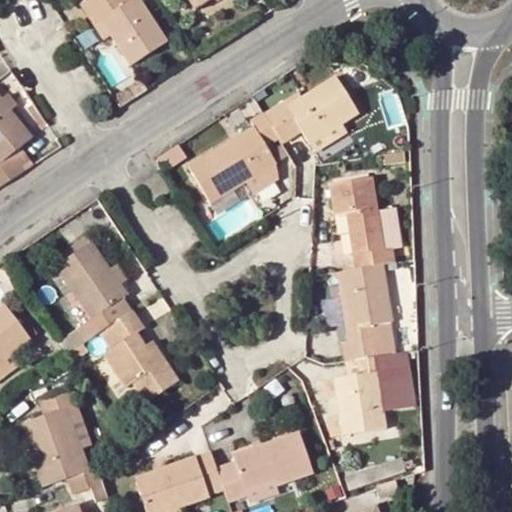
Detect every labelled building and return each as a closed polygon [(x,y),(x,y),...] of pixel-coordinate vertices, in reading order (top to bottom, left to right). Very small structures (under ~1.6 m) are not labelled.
[(88,0),(82,4),(90,16),(114,0),(88,0)] [(130,0),(114,0),(90,16),(105,40),(113,35),(102,19),(130,0)] [(140,0),(130,0),(102,19),(113,35),(132,66),(168,43),(140,0)] [(188,0),(196,11),(200,7),(195,0),(188,0)] [(297,133),(304,145),(337,124),(354,114),(331,78),(297,99),(283,108),(280,102),(269,109),(260,115),(276,141),(279,145),(297,133)] [(6,93),(0,97),(0,98),(9,110),(15,105),(6,93)] [(280,102),(283,108),(297,99),(293,94),(280,102)] [(32,139),(9,110),(0,98),(0,187),(27,170),(14,153),(32,139)] [(259,113),(260,115),(269,109),(266,103),(257,109),(259,113)] [(227,142),(185,168),(208,207),(243,186),(270,169),(274,167),(263,148),(276,141),(260,115),(259,113),(247,121),(251,128),(236,137),(227,142)] [(345,133),(337,124),(304,145),(312,154),(345,133)] [(227,142),(236,137),(237,136),(233,130),(225,135),(227,142)] [(156,160),(164,172),(185,158),(177,145),(156,160)] [(404,162),(403,152),(384,155),(386,165),(404,162)] [(252,198),(278,182),(278,178),(270,169),(243,186),(252,198)] [(168,192),(157,175),(142,185),(153,202),(168,192)] [(384,265),(395,264),(393,249),(392,247),(383,248),(377,211),(371,177),(328,184),(333,215),(344,213),(354,270),(384,265)] [(400,248),(394,208),(377,211),(383,248),(392,247),(393,249),(400,248)] [(511,235),(502,235),(503,252),(511,252),(511,235)] [(127,294),(119,283),(126,278),(117,264),(109,268),(91,242),(90,243),(86,237),(73,246),(76,251),(54,266),(71,292),(89,320),(77,329),(58,342),(66,353),(81,343),(98,332),(120,317),(112,304),(127,294)] [(54,266),(76,251),(73,246),(50,261),(54,266)] [(348,329),(379,324),(392,322),(384,265),(354,270),(339,272),(342,292),(348,329)] [(74,324),(77,329),(89,320),(71,292),(64,297),(80,321),(74,324)] [(334,293),(342,343),(380,338),(379,324),(348,329),(342,292),(334,293)] [(0,361),(10,354),(29,340),(2,304),(0,305),(0,361)] [(176,384),(156,353),(149,358),(144,350),(135,335),(141,331),(129,312),(120,317),(98,332),(110,350),(103,355),(125,388),(131,384),(144,404),(176,384)] [(383,355),(380,338),(342,343),(344,361),(355,359),(383,355)] [(72,363),(87,352),(81,343),(66,353),(72,363)] [(144,350),(149,358),(156,353),(151,346),(144,350)] [(383,412),(415,407),(407,352),(388,354),(383,355),(355,359),(357,374),(333,377),(333,378),(336,399),(338,416),(341,436),(341,437),(385,431),(383,412)] [(0,377),(18,365),(10,354),(0,361),(0,377)] [(336,399),(333,378),(320,380),(323,400),(336,399)] [(42,416),(18,425),(31,460),(41,487),(67,478),(89,471),(81,449),(66,409),(74,406),(67,389),(36,400),(42,416)] [(88,446),(74,406),(66,409),(81,449),(88,446)] [(341,436),(338,416),(326,418),(329,438),(341,436)] [(22,463),(31,460),(18,425),(9,428),(22,463)] [(228,506),(247,499),(245,493),(275,483),(277,488),(313,475),(299,435),(233,459),(235,465),(217,472),(225,496),(228,506)] [(210,453),(134,480),(145,511),(172,511),(179,510),(179,511),(197,511),(213,506),(211,501),(225,496),(217,472),(210,453)] [(349,496),(407,477),(402,460),(345,477),(349,496)] [(88,489),(93,502),(106,498),(95,468),(89,471),(67,478),(72,494),(88,489)] [(275,483),(245,493),(247,499),(250,506),(279,495),(277,488),(275,483)] [(392,511),(387,501),(362,511),(392,511)] [(79,511),(77,503),(52,511),(79,511)]
